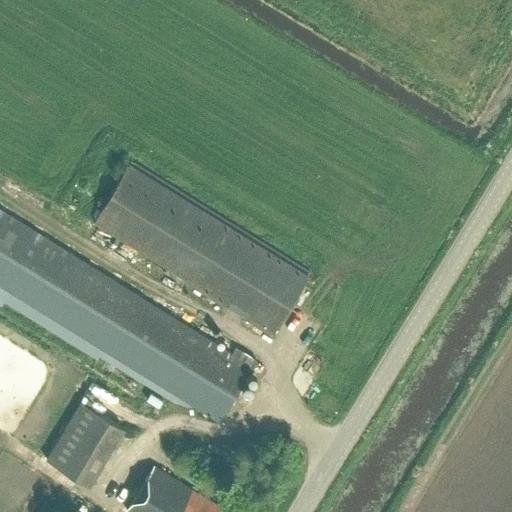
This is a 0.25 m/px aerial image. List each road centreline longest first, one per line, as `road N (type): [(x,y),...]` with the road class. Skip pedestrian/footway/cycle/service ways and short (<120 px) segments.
road 1 (tertiary): [(305,511),(511,170)]
road 2 (track): [(262,393),(285,349),(0,182)]
road 3 (track): [(511,329),(399,511)]
